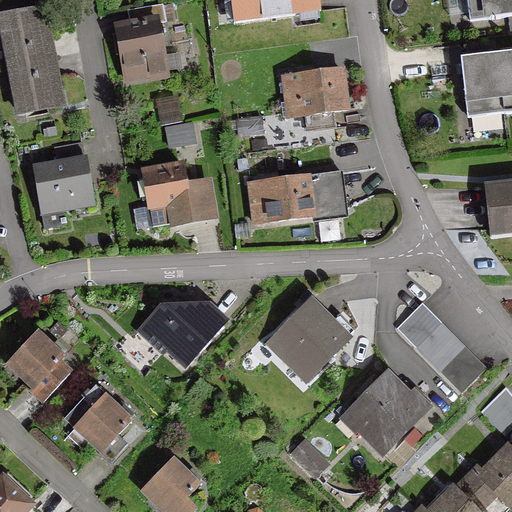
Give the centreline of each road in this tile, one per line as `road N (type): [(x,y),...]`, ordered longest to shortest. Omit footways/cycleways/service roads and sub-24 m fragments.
road 1 (residential): [(0,301),(68,276),(380,259),(433,241)]
road 2 (residential): [(364,0),(389,141),(433,241)]
road 3 (residential): [(81,0),(105,135)]
road 4 (residential): [(0,419),(96,511)]
road 5 (residential): [(433,241),(511,340)]
